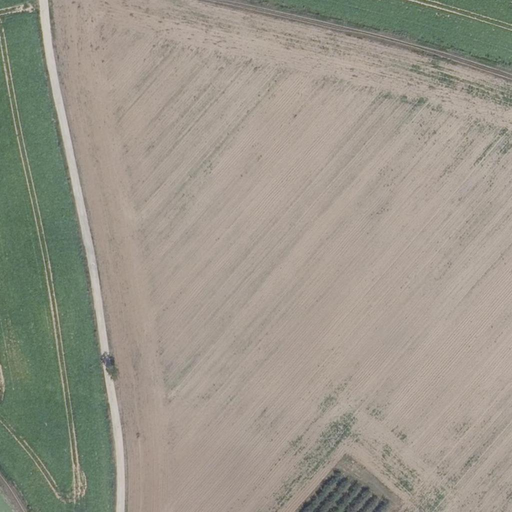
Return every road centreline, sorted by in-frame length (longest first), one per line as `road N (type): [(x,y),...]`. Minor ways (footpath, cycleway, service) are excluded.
road 1 (track): [(41,0),(119,448),(119,511)]
road 2 (track): [(216,0),(511,78)]
